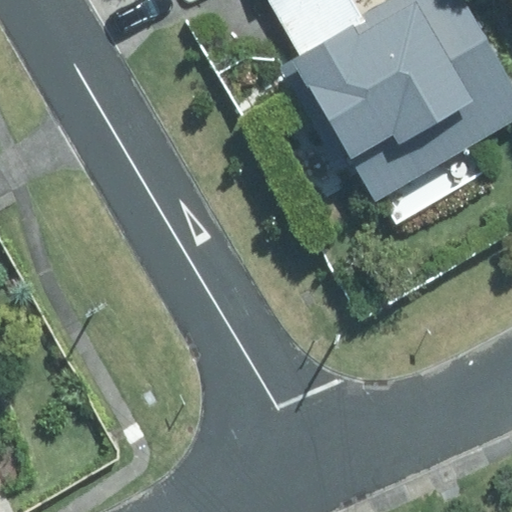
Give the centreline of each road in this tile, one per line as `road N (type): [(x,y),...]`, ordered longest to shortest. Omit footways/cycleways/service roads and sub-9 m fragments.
road 1 (residential): [(28,0),(310,467)]
road 2 (residential): [(511,373),(310,467)]
